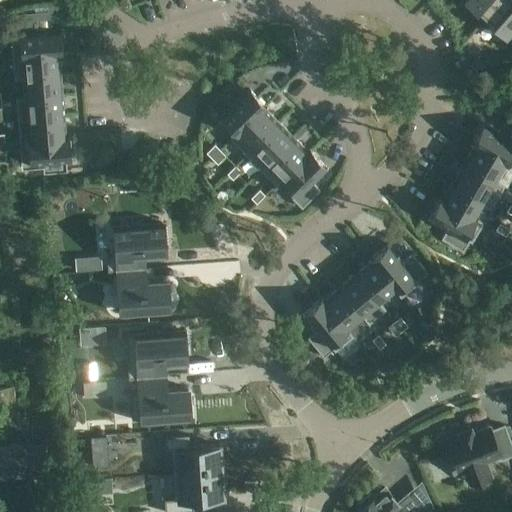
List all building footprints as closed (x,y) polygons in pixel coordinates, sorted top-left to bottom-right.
[(453,0),(467,14),(481,0),(453,0)] [(507,16),(491,0),(481,0),(467,14),(488,35),(507,16)] [(511,0),(491,0),(507,16),(511,11),(511,0)] [(18,15),(10,19),(11,34),(10,34),(10,35),(12,58),(58,54),(60,54),(59,30),(50,31),(38,32),(37,13),(18,15)] [(58,54),(12,58),(14,77),(60,73),(58,54)] [(60,73),(14,77),(14,79),(23,78),(25,97),(15,97),(15,98),(62,95),(60,73)] [(249,89),(218,120),(233,135),(230,139),(233,135),(264,105),(249,89)] [(62,95),(15,98),(17,119),(17,120),(63,116),(62,95)] [(233,135),(230,139),(245,154),(278,122),(264,108),(266,106),(264,105),(233,135)] [(63,116),(17,120),(19,140),(19,141),(68,137),(67,135),(65,135),(63,116)] [(278,122),(245,154),(260,170),(293,137),(278,122)] [(511,139),(484,123),(473,142),(511,164),(511,139)] [(68,137),(19,141),(21,163),(69,159),(68,137)] [(276,185),(283,179),(310,151),(293,137),(260,170),(276,185)] [(474,145),(464,162),(496,180),(506,164),(511,167),(511,164),(473,142),(472,144),(474,145)] [(214,144),(206,152),(211,158),(220,150),(214,144)] [(220,150),(211,158),(217,164),(226,155),(220,150)] [(326,166),(310,151),(283,179),(297,193),(292,198),(302,208),(320,190),(311,181),(326,166)] [(464,162),(453,181),(485,200),(493,205),(504,185),(496,180),(464,162)] [(235,165),(227,173),(232,179),(241,170),(235,165)] [(441,197),(440,199),(482,223),(483,221),(475,217),(485,200),(453,181),(443,198),(441,197)] [(259,189),(251,197),(256,203),(265,195),(259,189)] [(440,199),(429,217),(447,228),(441,239),(462,251),(469,241),(471,242),(482,223),(440,199)] [(117,269),(144,267),(143,253),(147,253),(148,253),(165,252),(165,247),(164,228),(163,228),(163,223),(114,227),(117,269)] [(499,223),(495,230),(505,236),(510,229),(499,223)] [(388,244),(371,258),(402,296),(419,282),(417,280),(427,272),(411,253),(401,261),(388,244)] [(371,261),(356,274),(379,302),(394,290),(400,297),(402,296),(371,258),(370,259),(371,261)] [(144,267),(117,269),(120,311),(169,308),(169,304),(169,303),(168,303),(168,295),(169,295),(168,293),(167,279),(150,281),(145,281),(144,267)] [(356,274),(339,287),(362,316),(368,323),(385,310),(379,302),(356,274)] [(322,298),(321,299),(351,337),(353,336),(347,328),(362,316),(339,287),(323,300),(322,298)] [(321,299),(304,313),(317,329),(307,337),(323,357),(333,349),(334,351),(351,337),(321,299)] [(400,316),(394,321),(401,331),(407,326),(400,316)] [(394,321),(387,326),(395,336),(401,331),(394,321)] [(135,334),(138,377),(165,375),(164,360),(168,360),(168,361),(186,359),(186,355),(185,335),(184,335),(184,331),(135,334)] [(378,334),(372,339),(379,349),(385,344),(378,334)] [(166,389),(165,375),(138,377),(141,419),(190,416),(189,412),(190,412),(190,410),(189,410),(188,403),(190,403),(189,401),(188,387),(170,388),(170,389),(166,389)] [(14,385),(0,385),(0,425),(17,424),(14,385)] [(464,468),(466,472),(470,483),(490,475),(486,465),(484,461),(499,455),(500,459),(511,454),(511,446),(504,425),(491,430),(489,426),(472,432),(470,426),(459,430),(460,433),(443,440),(450,459),(449,459),(451,463),(452,463),(455,472),(464,468)] [(177,474),(220,471),(220,468),(221,468),(220,452),(219,452),(219,445),(189,447),(188,435),(164,436),(165,449),(175,448),(177,474)] [(0,478),(49,475),(47,446),(0,449),(0,478)] [(221,471),(220,471),(177,474),(179,499),(169,500),(169,511),(177,511),(193,511),(193,499),(222,497),(221,471)] [(410,511),(392,491),(382,500),(372,487),(363,495),(361,492),(359,494),(358,493),(343,506),(348,511),(410,511)] [(50,511),(50,506),(49,502),(27,503),(28,511),(50,511)]
